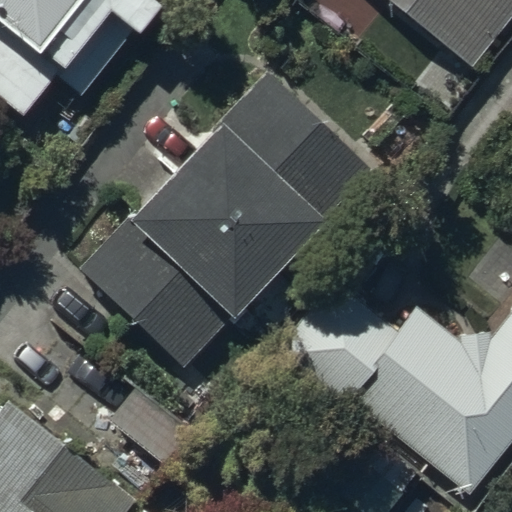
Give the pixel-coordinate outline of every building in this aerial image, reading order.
[(0,0),(0,109),(19,125),(53,83),(79,104),(119,55),(98,39),(108,26),(136,49),(157,22),(131,1),(132,0),(0,0)] [(511,0),(378,0),(467,73),(511,18),(511,0)] [(366,177),(264,81),(209,139),(212,142),(127,231),(123,228),(78,276),(82,280),(48,316),(100,365),(135,329),(182,373),(225,328),(229,333),(322,234),(317,229),(366,177)] [(511,449),(511,314),(489,343),(449,344),(412,314),(394,337),(332,286),(272,361),(339,415),(348,404),(469,503),(511,449)] [(186,433),(136,393),(108,428),(158,468),(186,433)] [(126,511),(130,507),(2,408),(0,410),(0,511),(126,511)] [(391,511),(417,480),(372,445),(331,498),(348,511),(391,511)]
